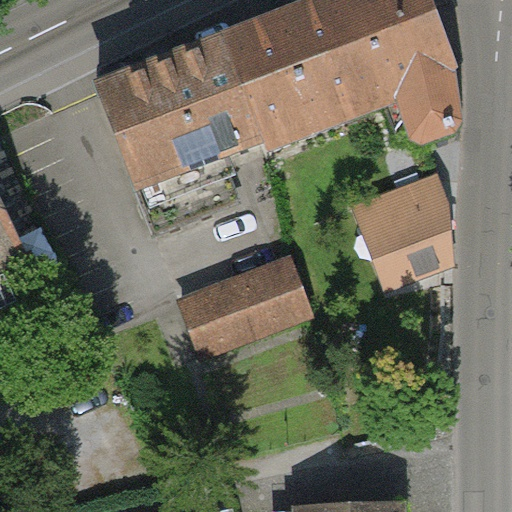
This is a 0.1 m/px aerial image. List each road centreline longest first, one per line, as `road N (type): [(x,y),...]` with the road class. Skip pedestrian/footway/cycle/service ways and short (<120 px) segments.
road 1 (residential): [(498,0),(486,511)]
road 2 (secondary): [(0,57),(119,0)]
